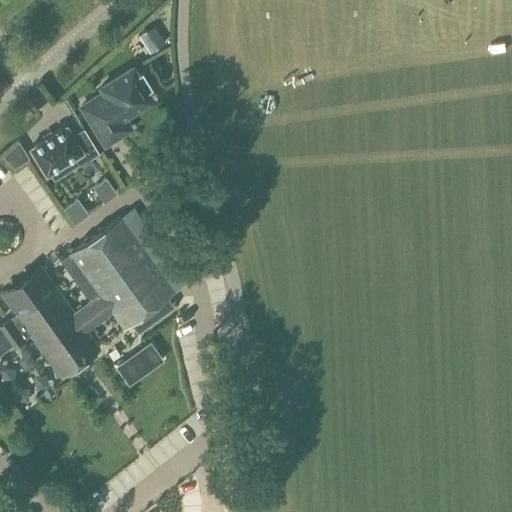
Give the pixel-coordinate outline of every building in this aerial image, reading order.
[(137,31),(147,48),(159,41),(149,24),(137,31)] [(104,92),(81,106),(105,143),(118,135),(111,123),(151,98),(147,91),(152,88),(142,71),(137,74),(132,67),(101,86),(104,92)] [(84,127),(83,128),(84,129),(73,135),(66,125),(31,147),(47,173),(73,156),(80,167),(100,155),(100,156),(102,155),(84,127)] [(107,178),(94,186),(105,201),(118,193),(107,178)] [(78,198),(66,207),(77,222),(89,213),(78,198)] [(0,288),(15,312),(0,322),(0,332),(11,349),(31,334),(61,376),(100,348),(87,330),(112,311),(123,327),(131,321),(138,330),(176,303),(169,294),(174,291),(169,283),(177,276),(136,218),(127,224),(121,216),(70,251),(99,293),(73,311),(37,255),(0,278),(0,288)] [(150,342),(118,366),(129,382),(162,358),(150,342)]
